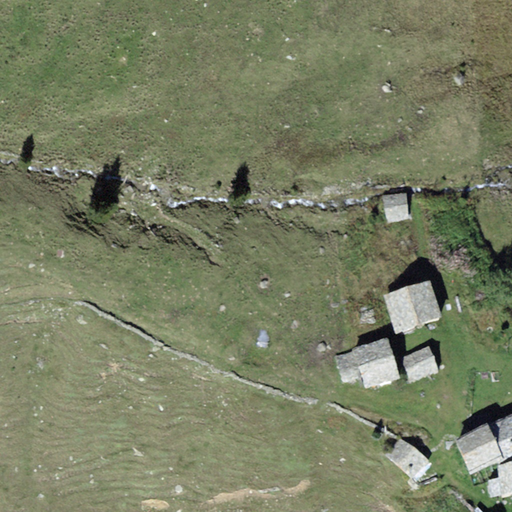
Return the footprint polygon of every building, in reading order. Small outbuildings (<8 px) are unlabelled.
[(407,193),(384,196),(389,222),(413,218),(407,193)] [(430,281),(384,296),(398,334),(443,318),(430,281)] [(367,388),(401,379),(388,339),(353,349),(355,350),(335,355),(342,384),(363,378),(367,388)] [(440,371),(431,347),(402,358),(412,382),(440,371)] [(511,415),(457,441),(472,475),(507,459),(511,458),(511,415)] [(430,463),(400,437),(386,453),(416,479),(430,463)] [(511,463),(499,467),(503,497),(511,495),(511,463)]
